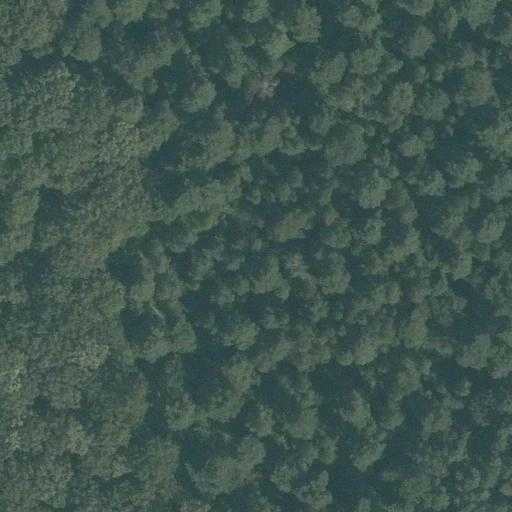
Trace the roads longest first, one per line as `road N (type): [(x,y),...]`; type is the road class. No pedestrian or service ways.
road 1 (track): [(225,511),(90,253),(0,28)]
road 2 (unknown): [(273,511),(121,221)]
road 3 (track): [(165,173),(386,0)]
road 4 (unknown): [(165,173),(47,0)]
